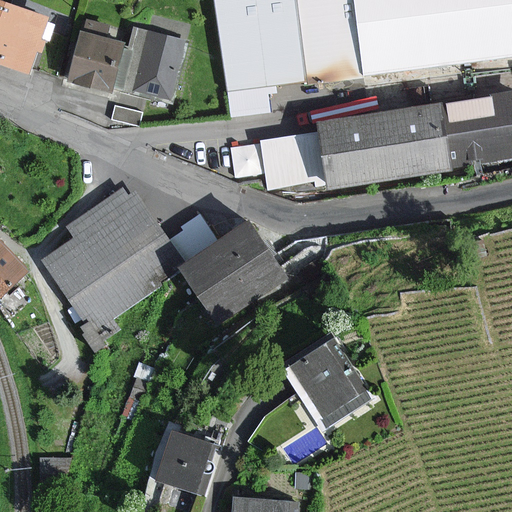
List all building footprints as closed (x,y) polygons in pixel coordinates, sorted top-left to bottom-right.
[(511,0),(221,0),(233,89),(511,54),(511,0)] [(0,2),(0,61),(21,69),(30,72),(37,49),(43,51),(46,41),(40,39),(47,19),(0,2)] [(149,30),(134,26),(128,49),(123,48),(124,42),(82,32),(71,75),(70,79),(111,90),(112,86),(117,87),(133,91),(170,101),(186,40),(149,30)] [(511,93),(329,121),(338,179),(432,165),(511,152),(511,93)] [(117,105),(113,119),(140,126),(144,112),(117,105)] [(87,314),(91,311),(102,327),(114,318),(109,311),(179,261),(158,232),(127,189),(75,226),(85,239),(51,263),(79,303),(87,314)] [(281,276),(248,227),(187,269),(221,317),(281,276)] [(0,290),(3,294),(26,275),(0,242),(0,290)] [(355,392),(326,349),(295,371),(324,414),(355,392)] [(203,490),(219,445),(179,431),(163,476),(203,490)] [(295,511),(297,501),(240,497),(239,511),(295,511)]
